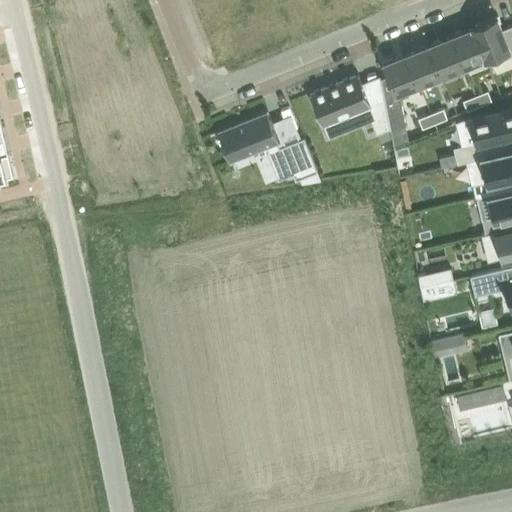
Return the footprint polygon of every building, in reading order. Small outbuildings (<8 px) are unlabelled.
[(511,20),(501,25),(497,17),(474,26),(486,56),(489,63),(511,53),(511,20)] [(474,26),(452,35),(464,64),(486,56),(474,26)] [(452,35),(430,44),(442,73),(464,64),(452,35)] [(430,44),(408,53),(419,82),(442,73),(430,44)] [(419,82),(408,53),(384,62),(389,73),(381,76),(385,98),(391,127),(406,124),(401,96),(410,93),(408,87),(419,82)] [(385,98),(370,104),(358,72),(310,90),(323,124),(362,108),(368,121),(372,119),(377,132),(379,132),(391,127),(385,98)] [(488,87),(475,92),(479,103),(492,97),(488,87)] [(479,103),(475,92),(463,97),(467,108),(479,103)] [(477,140),(454,146),(455,152),(456,154),(458,162),(483,156),(511,149),(511,135),(511,133),(511,104),(472,114),(477,140)] [(443,105),(431,110),(435,121),(448,116),(443,105)] [(280,145),(278,141),(279,140),(267,109),(218,129),(230,160),(267,145),(269,149),(267,150),(278,178),(293,172),(296,178),(318,169),(304,135),(280,145)] [(435,121),(431,110),(418,115),(423,126),(435,121)] [(391,127),(379,132),(382,139),(392,135),(391,127)] [(489,180),(473,183),(476,196),(490,193),(511,188),(508,176),(511,175),(511,149),(483,156),(489,180)] [(0,185),(1,186),(0,180),(0,177),(14,175),(9,152),(0,154),(0,185)] [(455,152),(440,156),(442,166),(458,162),(456,154),(455,152)] [(495,216),(487,218),(490,231),(496,230),(511,225),(511,217),(511,214),(511,213),(511,187),(511,188),(490,193),(495,216)] [(511,225),(496,230),(502,260),(511,257),(511,225)] [(511,310),(511,264),(470,274),(475,294),(506,287),(511,310)] [(435,270),(419,274),(421,285),(437,281),(435,270)] [(437,281),(421,285),(424,299),(441,295),(437,281)] [(465,331),(450,335),(453,350),(469,347),(465,331)] [(504,383),(457,394),(460,408),(507,397),(504,383)]
